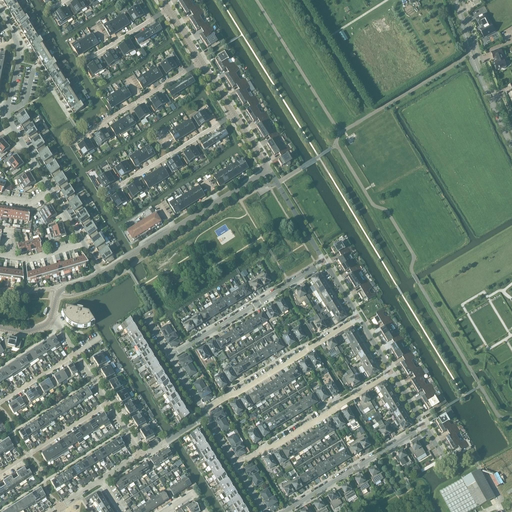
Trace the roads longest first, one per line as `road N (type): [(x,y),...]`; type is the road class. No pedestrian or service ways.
road 1 (tertiary): [(268,169),(102,273)]
road 2 (residential): [(170,355),(325,262)]
road 3 (residential): [(205,413),(358,317)]
road 4 (residential): [(236,464),(391,372)]
road 5 (residential): [(283,511),(424,426)]
road 6 (tertiary): [(511,148),(455,0)]
road 7 (residential): [(234,115),(106,194)]
road 8 (residential): [(200,61),(74,141)]
road 9 (residential): [(0,473),(108,401)]
